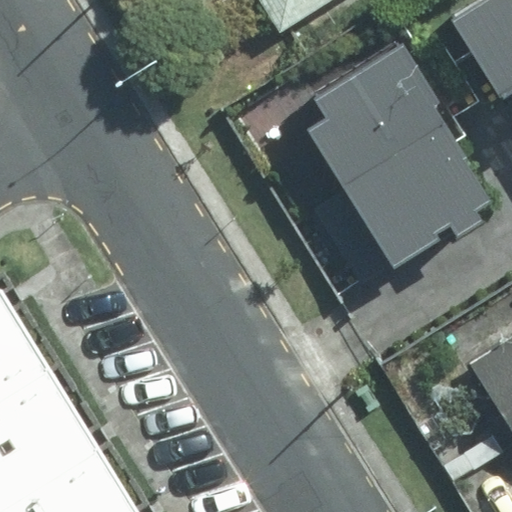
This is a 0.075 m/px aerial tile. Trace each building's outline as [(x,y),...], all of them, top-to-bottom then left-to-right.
[(249,0),(274,38),(333,0),(249,0)] [(511,0),(488,0),(429,37),(476,112),(502,95),(511,110),(511,0)] [(310,132),(293,143),(380,280),(490,211),(392,56),(299,114),(310,132)] [(1,295),(0,295),(0,402),(49,373),(1,295)] [(511,424),(511,338),(473,364),(511,424)] [(49,373),(0,402),(0,509),(97,451),(49,373)] [(133,511),(97,451),(0,509),(0,511),(133,511)]
